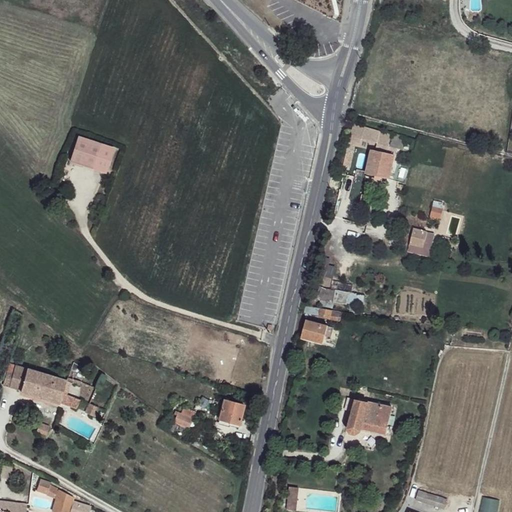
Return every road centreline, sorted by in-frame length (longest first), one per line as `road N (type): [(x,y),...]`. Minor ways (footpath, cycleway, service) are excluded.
road 1 (tertiary): [(251,511),(334,110)]
road 2 (tertiary): [(334,110),(219,0)]
